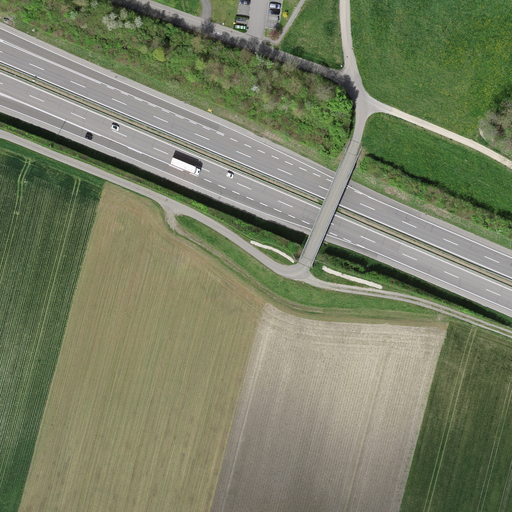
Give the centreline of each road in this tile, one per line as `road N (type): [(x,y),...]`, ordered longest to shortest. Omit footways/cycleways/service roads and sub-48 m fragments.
road 1 (motorway): [(511,268),(110,98)]
road 2 (motorway): [(115,132),(511,300)]
road 3 (unclassified): [(0,137),(179,209),(301,278)]
road 4 (residential): [(358,86),(121,0)]
road 5 (track): [(511,336),(410,300),(301,278)]
road 6 (track): [(362,101),(511,168)]
road 7 (motorway): [(110,98),(79,69),(0,33)]
road 8 (motorway): [(0,82),(115,132)]
road 9 (motorway): [(0,101),(73,129),(115,132)]
